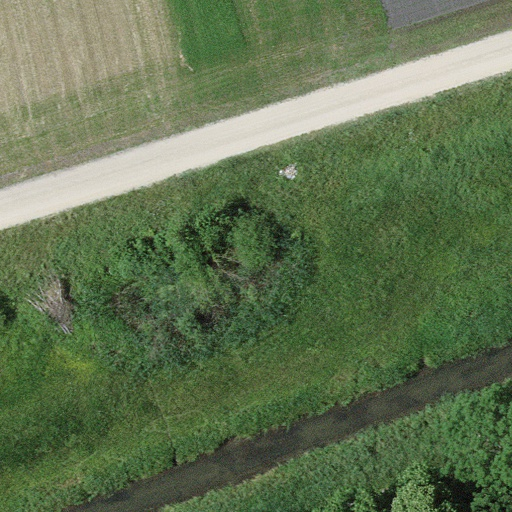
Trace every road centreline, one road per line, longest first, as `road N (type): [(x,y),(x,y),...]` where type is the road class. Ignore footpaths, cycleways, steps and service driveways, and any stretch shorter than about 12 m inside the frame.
road 1 (track): [(511,50),(0,211)]
road 2 (track): [(359,511),(511,454)]
